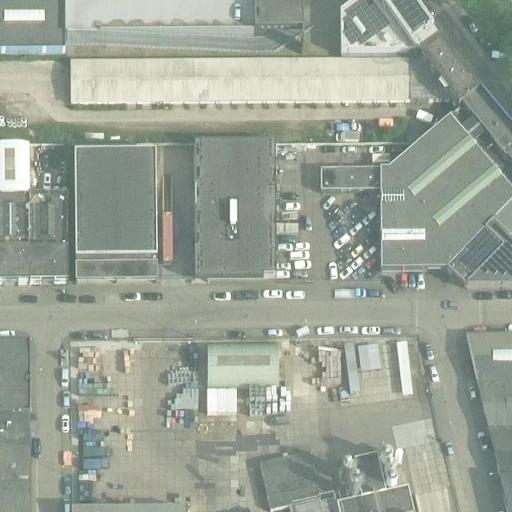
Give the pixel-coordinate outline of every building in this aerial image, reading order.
[(65,41),(64,0),(0,0),(0,57),(65,57),(65,41)] [(64,0),(65,41),(302,39),(301,12),(302,12),(302,0),(64,0)] [(359,57),(378,57),(397,57),(416,57),(418,58),(436,45),(429,35),(432,34),(407,0),(361,0),(339,16),(340,57),(359,57)] [(70,105),(193,104),(450,103),(457,112),(478,96),(438,43),(436,45),(418,58),(422,62),(416,62),(70,64),(70,105)] [(380,274),(423,273),(446,273),(511,203),(511,135),(478,96),(457,112),(458,113),(387,172),(320,173),(321,194),(341,194),(379,195),(380,274)] [(274,146),(193,146),(194,280),(275,280),(274,146)] [(27,148),(0,148),(0,197),(27,198),(27,148)] [(155,155),(74,156),(75,286),(156,285),(155,155)] [(27,198),(0,197),(0,286),(28,286),(27,198)] [(66,197),(27,198),(28,286),(67,286),(66,197)] [(511,203),(446,273),(464,290),(511,289),(511,203)] [(511,337),(467,339),(478,387),(511,386),(511,337)] [(0,342),(0,378),(30,378),(30,342),(0,342)] [(278,391),(278,346),(206,347),(207,392),(278,391)] [(30,378),(0,378),(0,415),(30,415),(30,378)] [(511,386),(478,387),(489,435),(511,434),(511,386)] [(0,415),(0,451),(30,451),(30,415),(0,415)] [(511,434),(489,435),(499,483),(511,482),(511,434)] [(0,511),(30,511),(31,487),(30,451),(0,451),(0,511)] [(309,456),(260,467),(269,511),(277,511),(294,509),(294,511),(411,511),(407,492),(399,494),(390,456),(352,465),(357,490),(345,493),(348,505),(335,508),(334,502),(319,505),(309,456)] [(511,511),(511,482),(499,483),(505,511),(511,511)]
